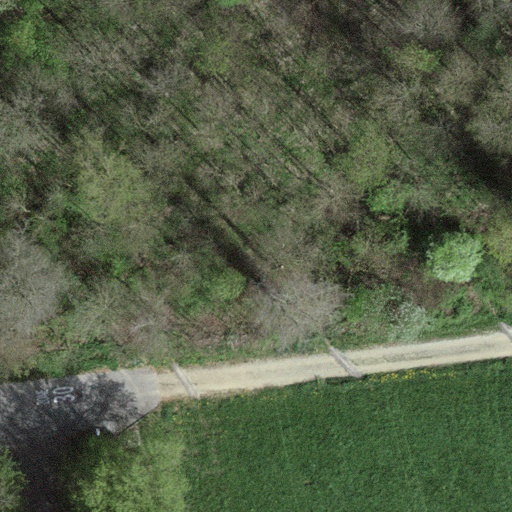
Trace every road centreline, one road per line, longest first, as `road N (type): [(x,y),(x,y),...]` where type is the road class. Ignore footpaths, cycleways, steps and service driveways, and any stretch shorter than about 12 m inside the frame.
road 1 (track): [(511,343),(184,382)]
road 2 (residential): [(0,409),(184,382)]
